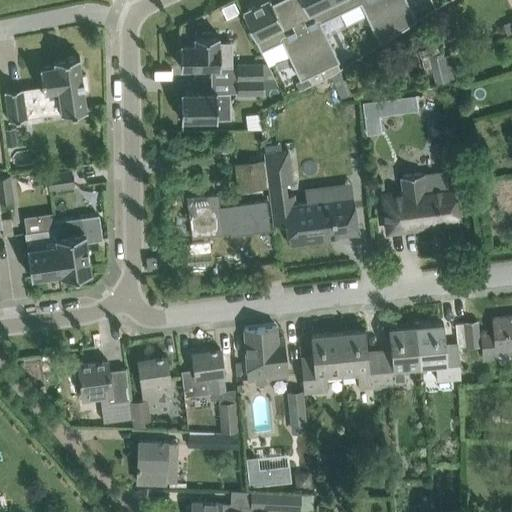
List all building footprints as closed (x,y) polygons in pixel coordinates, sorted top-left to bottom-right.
[(260,3),(243,12),(261,50),(282,40),(301,80),(319,71),(286,0),(277,0),(262,7),(260,3)] [(286,0),(319,71),(340,61),(321,22),(340,12),(334,0),(286,0)] [(334,0),(340,12),(361,3),(380,42),(398,31),(382,0),(334,0)] [(383,0),(395,25),(398,31),(417,19),(407,0),(383,0)] [(180,60),(181,67),(232,66),(232,42),(219,42),(219,34),(212,34),(212,32),(201,32),(201,34),(195,34),(195,42),(180,43),(180,49),(178,49),(178,60),(180,60)] [(4,91),(5,91),(9,118),(8,119),(8,120),(28,117),(27,116),(25,104),(60,99),(62,111),(61,111),(87,108),(87,107),(86,107),(84,89),(88,88),(86,74),(82,74),(79,56),(80,56),(80,55),(54,59),(54,60),(55,60),(55,64),(41,66),(41,65),(40,65),(43,87),(23,90),(23,88),(24,88),(23,87),(4,89),(4,91)] [(450,55),(429,60),(436,85),(457,79),(450,55)] [(263,63),(237,63),(237,78),(263,78),(263,63)] [(341,71),(332,75),(342,100),(351,96),(341,71)] [(237,78),(237,94),(263,93),(263,78),(237,78)] [(217,91),(181,91),(181,105),(179,105),(179,116),(181,116),(181,119),(217,118),(230,118),(230,92),(217,92),(217,91)] [(455,92),(442,93),(445,118),(458,116),(455,92)] [(400,96),(363,100),(367,132),(381,130),(378,113),(401,110),(400,96)] [(17,127),(6,128),(8,145),(19,144),(17,127)] [(288,150),(265,153),(274,223),(286,221),(289,244),(331,239),(330,235),(357,231),(353,196),(330,199),(329,192),(306,195),(307,202),(295,203),(293,193),(282,195),(281,183),(292,181),(288,150)] [(264,158),(234,162),(238,189),(267,186),(264,158)] [(47,172),(49,188),(75,184),(72,169),(47,172)] [(382,193),(387,231),(458,222),(454,184),(427,187),(424,172),(400,175),(402,191),(382,193)] [(10,174),(0,175),(0,201),(14,199),(10,174)] [(208,200),(188,203),(191,229),(192,229),(193,237),(221,234),(220,224),(228,223),(229,227),(252,224),(248,199),(226,202),(227,207),(220,208),(218,194),(207,195),(208,200)] [(58,236),(62,276),(91,271),(87,240),(103,238),(99,214),(82,217),(84,232),(58,236)] [(25,232),(32,276),(61,272),(56,236),(58,236),(56,227),(25,232)] [(148,267),(159,266),(158,255),(146,256),(148,267)] [(188,267),(188,278),(212,278),(212,267),(188,267)] [(511,315),(493,317),(495,334),(482,335),(484,360),(498,359),(497,352),(511,351),(511,363),(511,315)] [(478,320),(465,321),(455,322),(457,347),(480,345),(478,320)] [(416,325),(420,365),(435,363),(437,379),(460,377),(459,368),(457,348),(446,349),(443,322),(416,325)] [(391,354),(379,355),(382,384),(406,382),(404,366),(420,365),(416,325),(389,327),(391,354)] [(276,326),(244,328),(249,379),(254,378),(255,382),(265,381),(265,377),(287,375),(284,337),(277,338),(276,326)] [(338,332),(342,372),(357,370),(358,386),(382,384),(379,355),(368,356),(365,329),(338,332)] [(326,373),(342,372),(338,332),(310,334),(313,361),(301,362),(303,382),(304,391),(328,389),(326,373)] [(235,389),(225,390),(223,372),(224,372),(220,348),(192,352),(195,370),(181,372),(185,396),(209,392),(210,399),(219,398),(220,402),(219,402),(221,432),(239,430),(236,400),(235,400),(235,389)] [(166,355),(138,359),(141,384),(142,384),(144,397),(157,395),(157,399),(171,397),(169,380),(170,380),(166,355)] [(80,380),(83,397),(106,394),(107,403),(130,400),(126,367),(109,369),(108,360),(78,364),(78,368),(74,368),(76,380),(80,380)] [(303,389),(288,391),(292,432),(307,431),(304,391),(303,389)] [(133,399),(134,423),(152,422),(150,398),(133,399)] [(189,431),(189,446),(237,448),(238,433),(189,431)] [(136,464),(136,469),(138,469),(137,481),(166,482),(166,460),(177,460),(177,442),(167,442),(167,441),(139,440),(138,464),(136,464)] [(403,465),(390,466),(391,475),(403,474),(403,465)] [(311,472),(294,473),(296,489),(312,488),(311,472)] [(250,490),(249,507),(314,510),(314,493),(250,490)] [(242,511),(243,502),(192,500),(192,505),(189,505),(187,507),(186,511),(242,511)]
